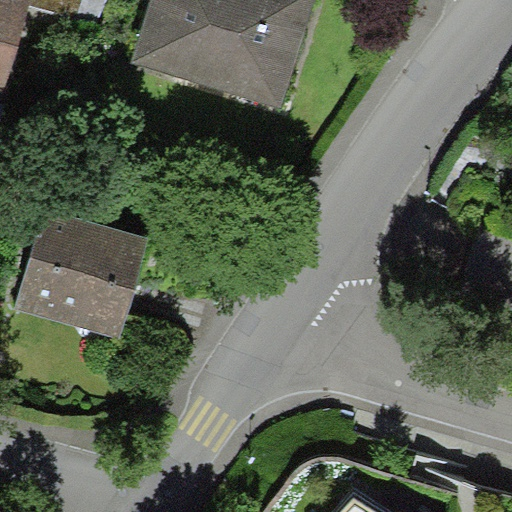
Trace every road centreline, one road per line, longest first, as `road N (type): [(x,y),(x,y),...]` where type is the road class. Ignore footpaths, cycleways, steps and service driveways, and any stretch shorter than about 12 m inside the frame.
road 1 (residential): [(263,336),(397,135),(505,0)]
road 2 (residential): [(263,336),(511,420)]
road 3 (residential): [(152,500),(263,336)]
road 4 (residential): [(152,500),(0,461)]
